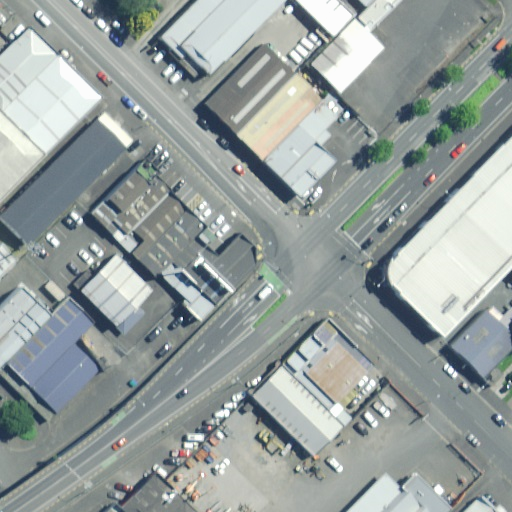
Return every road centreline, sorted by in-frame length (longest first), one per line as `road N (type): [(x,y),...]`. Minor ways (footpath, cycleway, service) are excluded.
road 1 (tertiary): [(302,252),(50,0)]
road 2 (secondary): [(302,252),(511,37)]
road 3 (secondary): [(12,511),(227,347)]
road 4 (secondary): [(511,90),(326,274)]
road 5 (tertiary): [(511,456),(326,274)]
road 6 (secondary): [(326,274),(257,336),(227,347)]
road 7 (secondary): [(227,347),(242,315),(302,252)]
